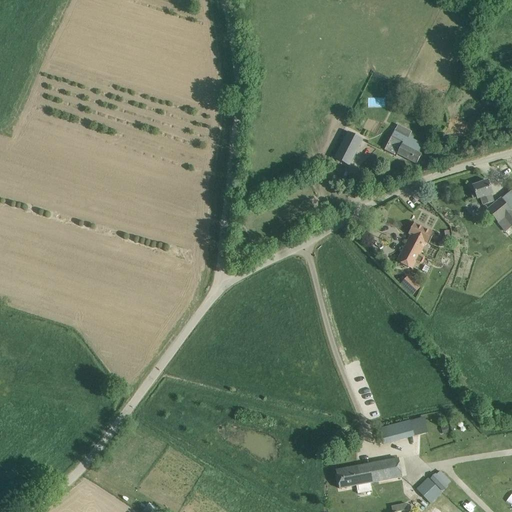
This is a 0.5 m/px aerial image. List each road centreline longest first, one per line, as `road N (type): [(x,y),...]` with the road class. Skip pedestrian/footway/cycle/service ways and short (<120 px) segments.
road 1 (unclassified): [(219,286),(417,181),(511,152)]
road 2 (unclassified): [(21,511),(102,444),(219,286)]
road 3 (unclassified): [(219,286),(237,88),(225,0)]
